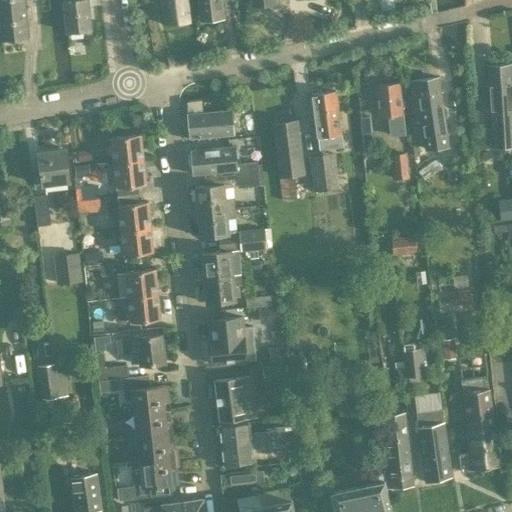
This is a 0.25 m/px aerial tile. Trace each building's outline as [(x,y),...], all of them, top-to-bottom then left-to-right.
[(24,2),(36,0),(0,0),(0,33),(1,40),(28,37),(24,2)] [(64,0),(65,2),(63,3),(67,33),(90,30),(86,0),(81,0),(76,1),(76,0),(64,0)] [(160,0),(163,27),(187,24),(184,0),(160,0)] [(196,0),(199,22),(223,19),(220,0),(196,0)] [(487,68),(490,134),(491,134),(492,146),(511,144),(511,103),(510,67),(487,68)] [(425,151),(448,147),(439,79),(410,83),(415,119),(420,119),(425,151)] [(390,137),(403,135),(398,85),(375,88),(378,117),(388,116),(390,137)] [(316,140),(340,136),(334,93),(310,97),(316,140)] [(201,114),(200,102),(186,103),(190,140),(233,135),(230,111),(201,114)] [(272,125),(280,178),(279,178),(281,200),(296,198),(294,176),(303,175),(296,122),(272,125)] [(105,156),(112,155),(113,164),(143,161),(140,136),(111,139),(111,145),(104,146),(105,156)] [(232,171),(233,175),(257,173),(256,163),(236,165),(234,147),(191,151),(193,175),(232,171)] [(74,161),(92,159),(91,148),(73,150),(74,161)] [(41,187),(67,183),(63,150),(37,153),(41,187)] [(308,155),(313,191),(339,188),(335,152),(308,155)] [(391,153),(393,180),(409,179),(407,152),(391,153)] [(424,180),(442,168),(435,159),(418,171),(424,180)] [(107,185),(115,185),(116,189),(145,186),(143,161),(113,164),(114,171),(106,172),(107,185)] [(258,183),(257,173),(233,175),(234,185),(258,183)] [(74,180),(76,201),(88,200),(87,185),(83,185),(83,179),(74,180)] [(87,185),(88,200),(99,199),(98,184),(87,185)] [(194,188),(196,212),(232,209),(230,185),(223,186),(194,188)] [(0,224),(11,224),(8,196),(0,196),(0,224)] [(38,228),(50,226),(46,196),(33,197),(38,228)] [(500,220),(511,218),(511,198),(497,200),(500,220)] [(77,212),(79,212),(101,210),(99,199),(88,200),(76,201),(77,212)] [(117,206),(120,229),(149,225),(147,202),(117,206)] [(228,234),(227,234),(234,233),(232,209),(196,212),(199,237),(228,234)] [(152,253),(149,225),(120,229),(123,256),(152,253)] [(239,232),(240,242),(264,240),(263,231),(239,232)] [(392,254),(416,252),(414,235),(390,238),(392,254)] [(265,250),(264,240),(240,242),(241,252),(265,250)] [(201,254),(203,279),(240,275),(239,263),(231,264),(229,251),(201,254)] [(83,280),(79,252),(53,255),(57,284),(83,280)] [(390,271),(388,256),(376,258),(377,273),(390,271)] [(100,265),(101,276),(113,275),(112,264),(100,265)] [(125,274),(127,298),(156,294),(154,271),(125,274)] [(234,300),(233,284),(241,284),(240,275),(203,279),(206,303),(234,300)] [(451,278),(453,290),(467,288),(465,276),(451,278)] [(450,294),(451,307),(470,305),(469,292),(450,294)] [(159,321),(156,294),(127,298),(130,324),(159,321)] [(246,299),(247,308),(266,306),(270,306),(269,297),(246,299)] [(270,306),(266,306),(268,323),(279,321),(277,305),(271,305),(270,306)] [(246,360),(256,359),(253,336),(252,325),(242,327),(241,318),(209,321),(211,341),(209,341),(212,365),(246,361),(246,360)] [(92,324),(93,334),(104,333),(102,323),(92,324)] [(110,342),(109,335),(93,337),(94,351),(105,350),(104,343),(110,342)] [(138,353),(140,366),(163,364),(161,336),(137,339),(116,342),(118,356),(138,353)] [(441,341),(444,359),(456,358),(454,340),(441,341)] [(424,375),(421,348),(403,350),(406,377),(424,375)] [(94,352),(97,369),(98,383),(122,380),(128,379),(128,378),(127,363),(105,366),(103,352),(94,352)] [(37,365),(42,399),(68,395),(63,361),(37,365)] [(264,384),(287,382),(285,363),(262,366),(264,384)] [(218,421),(244,418),(241,396),(253,395),(251,375),(239,376),(239,378),(214,381),(218,421)] [(132,400),(134,415),(170,411),(167,386),(149,388),(148,376),(128,378),(128,379),(122,380),(125,401),(132,400)] [(471,470),(497,467),(485,376),(461,379),(464,402),(465,414),(470,453),(459,454),(461,470),(471,469),(471,470)] [(457,415),(465,414),(464,402),(455,403),(457,415)] [(425,481),(450,477),(443,423),(441,408),(416,412),(417,427),(425,481)] [(128,430),(129,439),(172,434),(170,411),(134,415),(136,429),(128,430)] [(381,472),(383,482),(331,492),(336,511),(391,511),(386,489),(413,485),(404,413),(383,416),(390,471),(381,472)] [(218,426),(220,446),(284,439),(283,427),(266,429),(266,432),(252,433),(252,436),(248,436),(247,423),(218,426)] [(137,447),(139,462),(175,458),(179,457),(178,453),(175,454),(172,434),(129,439),(130,448),(137,447)] [(285,450),(284,439),(220,446),(223,465),(251,462),(250,449),(254,449),(254,451),(268,450),(268,452),(285,450)] [(290,453),(291,462),(301,461),(300,453),(290,453)] [(131,463),(135,500),(161,497),(160,484),(178,481),(175,458),(131,463)] [(71,479),(75,511),(100,511),(95,475),(71,479)] [(162,503),(163,511),(204,511),(203,499),(162,503)] [(235,511),(293,511),(291,502),(235,511)]
